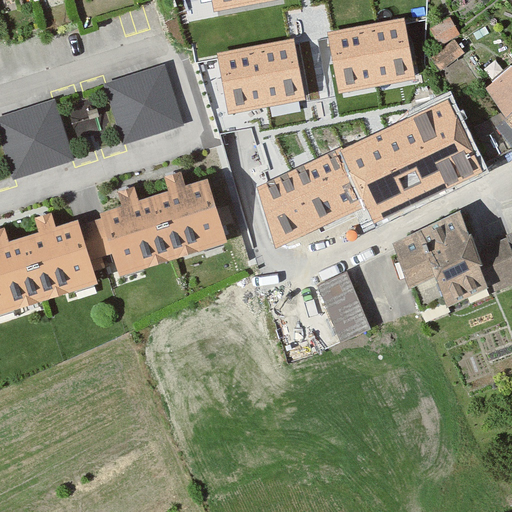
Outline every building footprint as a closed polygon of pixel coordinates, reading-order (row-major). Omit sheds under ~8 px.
[(213,0),(216,10),(268,0),(213,0)] [(451,19),(432,29),(441,45),(459,35),(451,19)] [(403,20),(329,34),(340,91),(414,77),(403,20)] [(455,41),(432,57),(442,70),(464,53),(455,41)] [(293,42),(220,56),(231,113),(304,99),(293,42)] [(163,68),(108,85),(126,141),(180,123),(163,68)] [(511,68),(490,88),(511,113),(511,68)] [(447,102),(342,151),(369,205),(376,220),(480,172),(447,102)] [(53,104),(0,120),(0,128),(15,176),(71,158),(53,104)] [(341,150),(260,189),(277,246),(369,205),(342,151),(341,150)] [(232,242),(211,179),(102,215),(123,278),(232,242)] [(458,216),(398,245),(421,309),(450,298),(450,301),(485,286),(473,255),(458,216)] [(0,316),(101,283),(80,220),(0,246),(0,316)] [(511,254),(506,241),(473,255),(485,286),(488,293),(511,283),(511,254)] [(368,328),(345,274),(320,285),(343,339),(368,328)] [(295,280),(270,289),(290,345),(316,336),(295,280)]
